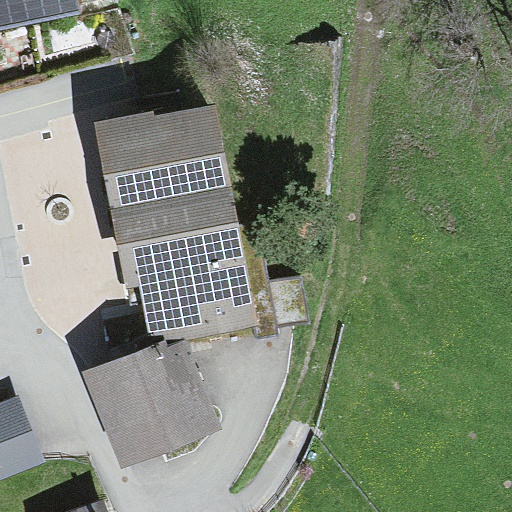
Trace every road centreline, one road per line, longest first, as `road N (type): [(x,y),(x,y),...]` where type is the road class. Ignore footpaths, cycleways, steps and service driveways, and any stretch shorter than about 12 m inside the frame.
road 1 (track): [(233,511),(262,493),(308,404),(360,0)]
road 2 (residential): [(99,511),(34,393),(0,296)]
